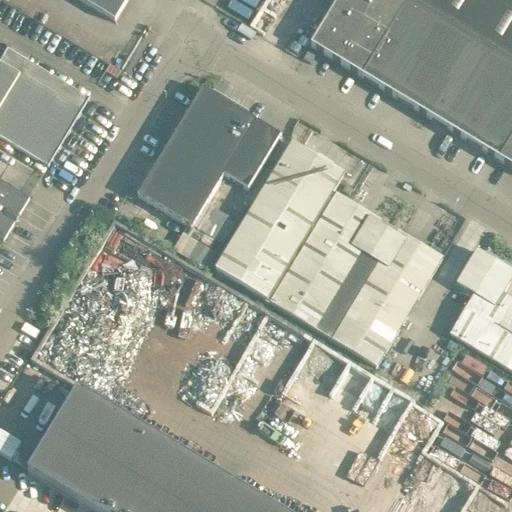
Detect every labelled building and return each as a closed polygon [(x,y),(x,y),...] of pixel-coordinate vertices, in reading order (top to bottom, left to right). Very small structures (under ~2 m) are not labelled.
[(96,0),(92,8),(115,22),(129,0),(96,0)] [(511,0),(339,0),(311,47),(511,168),(511,0)] [(0,138),(38,161),(49,167),(90,99),(43,71),(22,58),(24,56),(16,52),(15,54),(8,49),(0,62),(0,138)] [(193,228),(225,177),(257,123),(213,96),(213,95),(212,95),(203,90),(198,98),(197,99),(197,100),(139,195),(138,196),(139,198),(140,198),(191,228),(191,230),(194,229),(193,228)] [(280,137),(257,123),(225,177),(249,191),(268,158),(281,138),(282,138),(282,136),(280,137)] [(443,259),(398,232),(396,236),(394,234),(394,235),(392,231),(389,228),(385,227),(381,227),(379,225),(381,222),(337,195),(333,193),(344,175),(333,168),(334,166),(306,149),(304,151),(293,144),(280,165),(216,271),(271,304),(377,367),(435,272),(443,259)] [(511,180),(484,167),(480,176),(511,191),(511,180)] [(0,238),(4,241),(30,198),(0,180),(0,238)] [(191,247),(205,258),(219,242),(204,230),(191,247)] [(377,367),(369,381),(429,418),(471,348),(511,372),(511,300),(503,295),(511,280),(511,272),(478,252),(457,286),(435,272),(377,367)] [(92,336),(98,320),(82,313),(76,330),(92,336)] [(279,399),(382,461),(413,410),(310,348),(279,399)] [(508,398),(511,391),(511,380),(494,371),(489,380),(498,385),(494,391),(508,398)] [(278,511),(78,391),(28,473),(92,511),(278,511)] [(466,413),(483,422),(489,409),(472,401),(466,413)] [(465,448),(486,456),(493,438),(471,430),(465,448)] [(22,444),(1,432),(0,433),(0,454),(11,461),(22,444)] [(419,451),(441,461),(445,452),(423,442),(419,451)] [(384,499),(403,509),(411,494),(392,484),(384,499)]
